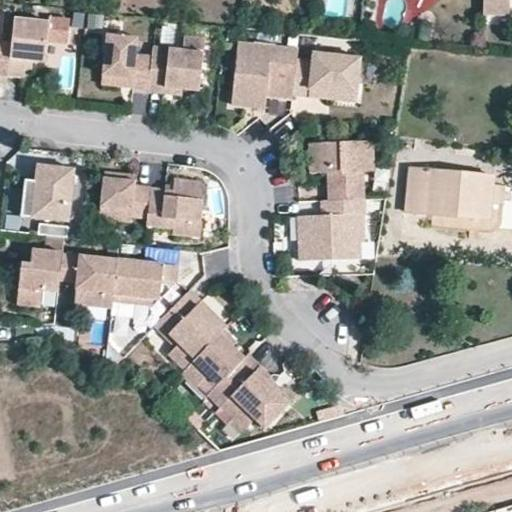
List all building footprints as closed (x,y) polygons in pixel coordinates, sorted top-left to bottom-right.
[(511,0),(485,0),(485,16),(510,17),(510,0),(511,0)] [(46,25),(11,21),(8,48),(5,78),(21,80),(22,72),(23,63),(29,63),(42,65),(46,25)] [(146,94),(149,58),(134,57),(136,40),(105,37),(101,83),(129,86),(129,92),(146,94)] [(150,49),(149,58),(146,94),(162,95),(162,88),(180,89),(197,91),(201,41),(179,39),(178,51),(150,49)] [(290,99),(294,61),(295,51),(236,45),(230,107),(263,110),(264,97),(290,99)] [(0,77),(5,78),(8,48),(0,46),(0,77)] [(309,62),(294,61),(290,99),(308,101),(309,92),(353,97),(357,59),(310,55),(309,62)] [(100,89),(129,92),(129,86),(101,83),(100,89)] [(162,88),(162,95),(179,97),(180,89),(162,88)] [(309,92),(308,101),(352,105),(353,97),(309,92)] [(331,201),(350,200),(360,200),(360,175),(371,174),(370,143),(321,144),(307,158),(308,175),(322,175),(330,181),(331,201)] [(307,144),(307,158),(321,144),(307,144)] [(72,169),(33,165),(31,182),(27,218),(67,222),(72,169)] [(489,206),(492,185),(492,177),(409,169),(404,213),(488,221),(489,206)] [(322,175),(324,201),(331,201),(330,181),(322,175)] [(148,190),(148,189),(131,187),(131,179),(113,177),(113,183),(102,182),(99,218),(132,222),(133,218),(144,219),(148,190)] [(21,218),(27,218),(31,182),(25,181),(21,218)] [(148,190),(144,219),(144,225),(172,229),(171,238),(193,240),(194,224),(200,225),(205,191),(199,185),(172,182),(171,193),(148,190)] [(506,186),(492,185),(489,206),(504,207),(506,186)] [(324,201),(318,201),(319,215),(302,216),(303,239),(297,239),(298,261),(358,260),(358,242),(356,242),(354,217),(353,216),(351,216),(350,200),(331,201),(324,201)] [(55,226),(35,224),(34,235),(54,237),(55,226)] [(194,224),(193,240),(201,241),(202,225),(200,225),(194,224)] [(61,256),(61,254),(31,251),(29,266),(16,277),(12,307),(39,311),(40,296),(56,297),(57,284),(61,256)] [(116,262),(61,256),(57,284),(75,286),(74,294),(81,295),(84,298),(82,310),(110,313),(110,306),(116,262)] [(116,261),(116,262),(110,306),(141,309),(148,300),(158,301),(160,283),(177,284),(178,267),(116,261)] [(18,265),(16,277),(29,266),(18,265)] [(202,303),(189,291),(154,327),(176,346),(170,354),(187,369),(218,336),(222,333),(197,309),(202,303)] [(73,309),(82,310),(84,298),(81,295),(74,294),(73,309)] [(222,333),(227,327),(202,303),(197,309),(222,333)] [(234,345),(222,333),(218,336),(231,349),(234,345)] [(206,398),(219,410),(258,368),(246,356),(243,359),(231,349),(218,336),(187,369),(179,377),(194,390),(207,378),(216,387),(206,398)] [(258,368),(219,410),(232,422),(245,433),(254,424),(264,433),(289,407),(280,398),(267,387),(270,384),(272,381),(258,368)] [(282,395),(270,384),(267,387),(280,398),(282,395)] [(245,433),(232,422),(227,428),(239,440),(245,433)]
